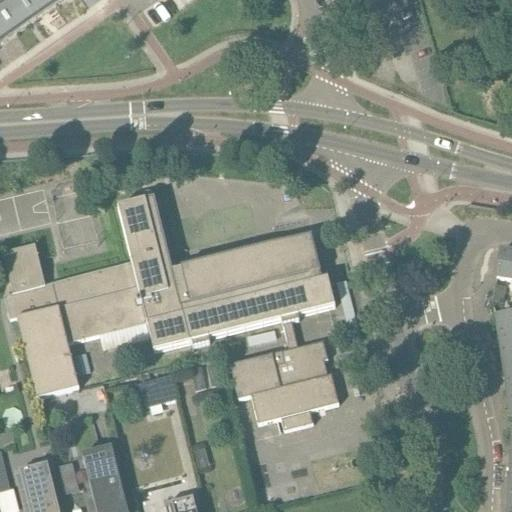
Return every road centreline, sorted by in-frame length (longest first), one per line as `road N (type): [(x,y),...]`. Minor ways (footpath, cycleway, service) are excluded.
road 1 (primary): [(0,137),(242,130),(372,152)]
road 2 (primary): [(327,113),(228,105),(0,117)]
road 3 (residential): [(486,511),(488,451),(457,306)]
road 4 (residential): [(420,511),(417,431),(390,318)]
road 5 (primary): [(511,171),(430,139),(327,113)]
road 6 (residential): [(390,318),(365,207),(372,152)]
road 7 (primary): [(372,152),(511,179)]
